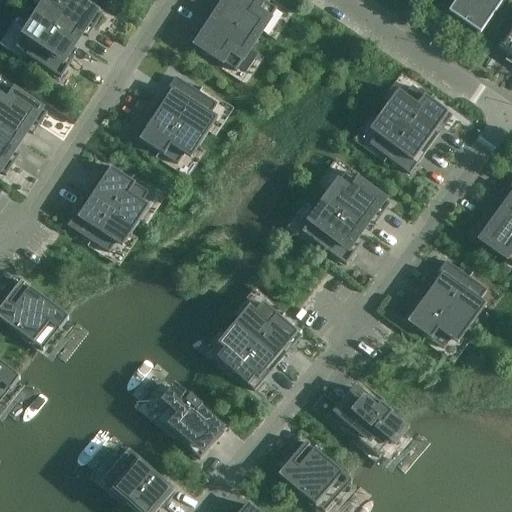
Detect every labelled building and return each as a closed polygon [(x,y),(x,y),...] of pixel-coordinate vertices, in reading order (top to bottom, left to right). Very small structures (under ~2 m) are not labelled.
[(48,0),(36,19),(75,45),(88,26),(93,30),(102,18),(74,0),(48,0)] [(226,0),(216,16),(256,42),(276,11),(259,0),(226,0)] [(480,36),(504,0),(457,0),(448,14),(480,36)] [(256,42),(216,16),(204,35),(198,31),(190,44),(235,74),(256,42)] [(75,45),(36,19),(15,50),(61,80),(69,68),(63,64),(75,45)] [(511,28),(497,51),(511,60),(511,28)] [(155,110),(197,137),(204,142),(217,121),(210,116),(217,107),(199,95),(195,92),(175,79),(167,91),(171,93),(166,101),(162,98),(155,110)] [(0,87),(0,129),(20,143),(33,124),(39,128),(47,115),(1,85),(0,87)] [(411,89),(405,98),(398,93),(383,113),(390,118),(430,147),(438,136),(434,134),(440,126),(444,129),(452,118),(429,101),(411,89)] [(177,167),(183,157),(190,162),(204,142),(197,137),(155,110),(148,121),(152,123),(147,131),(143,128),(135,140),(159,155),(177,167)] [(430,147),(390,118),(383,113),(369,133),(376,138),(369,147),(386,160),(409,176),(417,165),(414,162),(419,155),(423,158),(430,147)] [(20,143),(0,129),(0,173),(6,178),(14,165),(8,161),(20,143)] [(87,198),(129,225),(135,230),(149,209),(142,205),(148,195),(130,184),(130,183),(107,168),(99,179),(103,182),(98,189),(94,187),(87,198)] [(381,218),(390,206),(345,174),(323,205),(362,232),(375,214),(381,218)] [(511,198),(502,212),(511,219),(511,186),(510,190),(511,191),(511,198)] [(109,255),(115,246),(122,250),(135,230),(129,225),(87,198),(80,209),(83,212),(79,219),(75,217),(67,228),(91,244),(109,255)] [(346,267),(354,255),(349,251),(362,232),(323,205),(302,235),(346,267)] [(511,219),(502,212),(489,230),(483,226),(475,238),(511,265),(511,219)] [(486,307),(479,302),(486,293),(468,280),(469,280),(446,263),(437,275),(441,277),(436,285),(432,282),(424,293),(471,327),(486,307)] [(22,289),(9,305),(6,303),(0,310),(0,321),(17,335),(33,347),(49,326),(59,334),(68,321),(43,301),(21,284),(19,286),(22,289)] [(444,351),(450,342),(457,347),(471,327),(424,293),(417,303),(420,306),(415,313),(411,311),(403,322),(426,339),(426,338),(444,351)] [(263,306),(256,315),(249,309),(233,328),(240,333),(278,366),(286,356),(283,353),(289,346),(292,349),(301,338),(280,320),(279,320),(263,306)] [(278,366),(240,333),(233,328),(218,347),(224,352),(217,361),(233,375),(254,393),(263,383),(260,380),(265,373),(269,376),(278,366)] [(0,387),(1,386),(10,393),(20,381),(0,365),(0,387)] [(328,418),(359,445),(378,461),(380,459),(378,457),(390,443),(394,447),(405,434),(389,421),(392,417),(381,407),(378,411),(353,389),(351,391),(354,394),(347,402),(344,399),(328,418)] [(223,435),(224,433),(199,412),(202,408),(191,398),(188,402),(175,391),(164,403),(169,407),(157,420),(155,419),(152,421),(200,462),(216,443),(213,440),(220,432),(223,435)] [(299,495),(315,508),(342,476),(327,463),(306,445),(304,447),(306,450),(293,465),(290,463),(278,477),(299,495)] [(175,493),(154,475),(153,475),(138,462),(110,494),(126,507),(131,511),(158,511),(159,511),(156,508),(170,493),(173,495),(175,493)]
